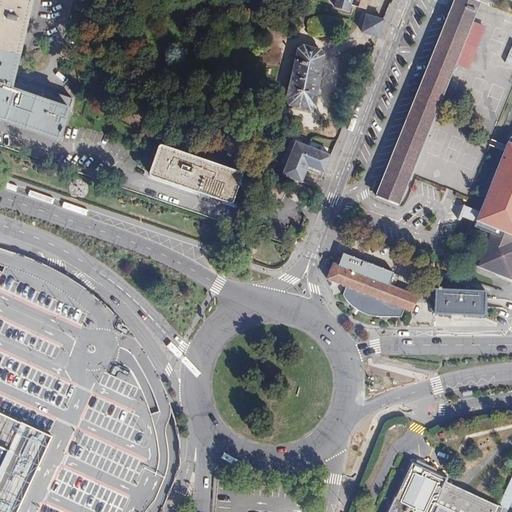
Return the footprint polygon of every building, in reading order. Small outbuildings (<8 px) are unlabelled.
[(32,0),(0,0),(0,119),(60,141),(73,101),(14,80),(32,0)] [(368,0),(352,0),(351,5),(366,9),(368,0)] [(384,20),(386,15),(368,10),(366,15),(384,20)] [(378,37),(384,20),(366,15),(360,30),(378,37)] [(487,28),(473,22),(456,64),(471,70),(487,28)] [(321,49),(304,45),(299,49),(286,99),(290,105),(311,110),(315,106),(325,55),(321,49)] [(511,136),(476,229),(492,235),(479,268),(511,281),(511,136)] [(323,175),(329,158),(295,144),(282,178),(300,185),(307,168),(323,175)] [(245,176),(161,147),(150,178),(235,207),(245,176)] [(283,239),(295,244),(300,231),(289,226),(283,239)] [(333,265),(327,280),(347,288),(343,296),(345,301),(346,303),(348,306),(351,308),(359,313),(372,318),(377,319),(401,319),(405,309),(413,313),(419,297),(333,265)] [(438,287),(438,288),(438,289),(436,289),(435,311),(460,312),(485,313),(486,300),(486,290),(441,289),(441,287),(438,287)] [(0,470),(22,423),(0,412),(0,470)] [(450,479),(411,460),(386,511),(493,511),(497,506),(449,483),(450,479)]
